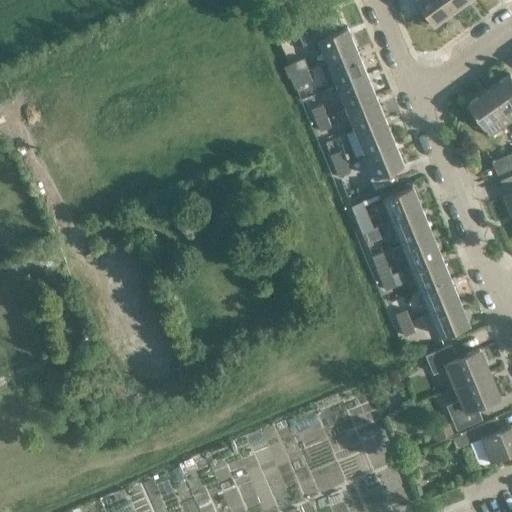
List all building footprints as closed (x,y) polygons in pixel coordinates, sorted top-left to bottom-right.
[(454,9),(447,0),(416,0),(424,11),(430,20),(433,24),(454,9)] [(447,0),(454,9),(465,0),(447,0)] [(336,9),(295,26),(302,43),(307,41),(311,50),(321,46),(327,60),(356,48),(347,25),(343,26),(336,9)] [(424,11),(416,16),(423,26),(430,20),(424,11)] [(327,60),(336,83),(366,71),(356,48),(327,60)] [(292,62),(296,73),(307,69),(302,57),(292,62)] [(296,73),(301,84),(311,79),(307,69),(296,73)] [(366,71),(336,83),(346,106),(375,94),(366,71)] [(488,88),(504,111),(511,105),(511,76),(509,73),(488,88)] [(504,111),(488,88),(466,104),(489,135),(510,120),(504,111)] [(346,106),(355,129),(384,117),(375,94),(346,106)] [(315,119),(326,114),(321,103),(310,108),(315,119)] [(326,114),(315,119),(319,129),(330,125),(326,114)] [(394,140),(384,117),(355,129),(365,152),(394,140)] [(403,163),(394,140),(365,152),(374,176),(369,178),(373,189),(397,179),(392,168),(403,163)] [(334,165),(345,160),(340,149),(329,153),(334,165)] [(496,174),(511,166),(511,150),(490,161),(496,174)] [(345,160),(334,165),(338,176),(349,171),(345,160)] [(383,196),(392,219),(421,207),(411,184),(383,196)] [(421,207),(392,219),(402,243),(431,231),(421,207)] [(361,230),(371,226),(366,213),(356,217),(361,230)] [(371,226),(361,230),(366,243),(377,238),(371,226)] [(402,243),(411,265),(440,253),(431,231),(402,243)] [(440,253),(411,265),(420,288),(449,276),(440,253)] [(380,277),(391,273),(386,262),(376,266),(380,277)] [(391,273),(380,277),(385,289),(396,284),(391,273)] [(420,288),(430,311),(459,299),(449,276),(420,288)] [(459,299),(430,311),(440,334),(468,323),(459,299)] [(399,323),(410,319),(406,308),(395,312),(399,323)] [(410,319),(399,323),(404,334),(414,330),(410,319)] [(455,385),(488,371),(479,349),(456,358),(451,344),(425,354),(432,372),(447,366),(455,385)] [(488,371),(455,385),(463,404),(448,410),(456,428),(481,417),(476,404),(498,395),(488,371)] [(479,464),(511,450),(511,428),(510,424),(499,428),(494,417),(451,434),(456,446),(470,440),(479,464)] [(431,429),(435,439),(452,432),(448,422),(431,429)]
